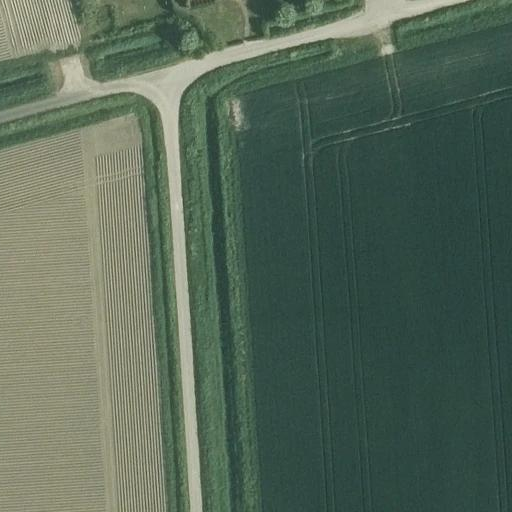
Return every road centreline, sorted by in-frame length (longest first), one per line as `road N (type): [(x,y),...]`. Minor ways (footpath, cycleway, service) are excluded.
road 1 (unclassified): [(193,511),(164,76)]
road 2 (unclassified): [(164,76),(452,0)]
road 3 (unclassified): [(0,118),(164,76)]
